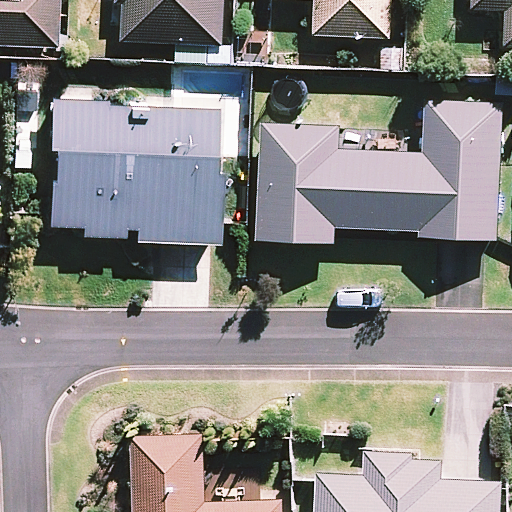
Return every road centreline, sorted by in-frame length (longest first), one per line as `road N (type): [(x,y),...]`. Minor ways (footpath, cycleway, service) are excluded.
road 1 (residential): [(16,347),(511,346)]
road 2 (residential): [(24,511),(16,347)]
